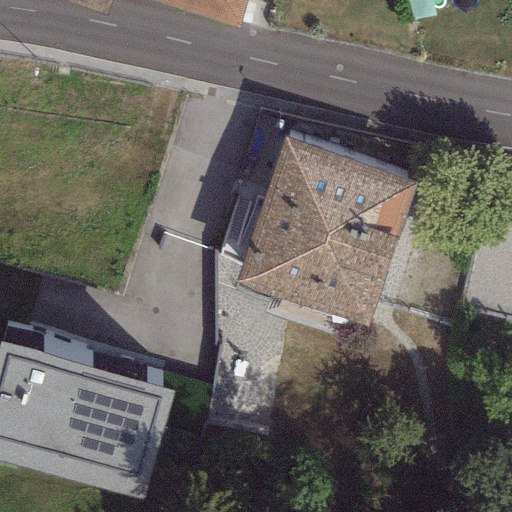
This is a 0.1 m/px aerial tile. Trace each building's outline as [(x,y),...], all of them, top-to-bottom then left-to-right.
[(59,0),(104,16),(110,0),(59,0)] [(244,0),(147,0),(237,27),(244,0)] [(364,330),(415,183),(283,137),(232,284),(364,330)] [(511,166),(485,162),(458,307),(511,316),(511,166)] [(172,391),(0,343),(0,462),(142,501),(172,391)]
